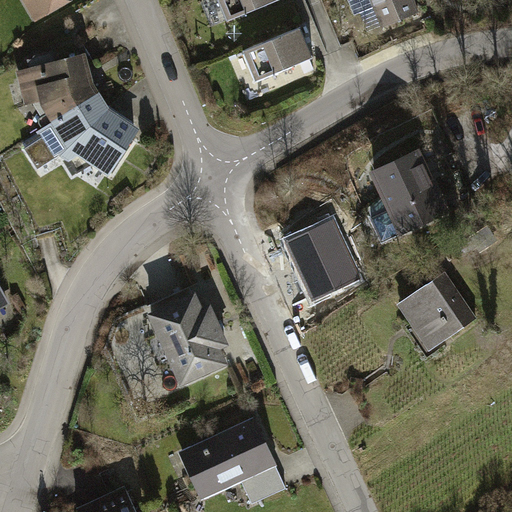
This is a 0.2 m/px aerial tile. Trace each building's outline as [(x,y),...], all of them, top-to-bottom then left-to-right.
[(27,0),(37,16),(64,0),(27,0)] [(227,19),(219,0),(206,0),(201,2),(211,26),(227,19)] [(219,0),(227,19),(228,21),(278,0),(219,0)] [(349,0),(355,15),(375,7),(383,27),(419,12),(414,0),(349,0)] [(301,27),(244,51),(256,81),(314,58),(301,27)] [(40,123),(43,129),(98,95),(92,84),(84,55),(57,62),(53,51),(35,56),(34,56),(33,58),(27,59),(29,69),(31,70),(34,70),(35,74),(25,76),(32,103),(42,101),(49,113),(40,119),(39,121),(40,123)] [(108,110),(98,95),(43,129),(22,142),(37,166),(64,150),(78,173),(94,163),(108,172),(131,138),(130,133),(134,127),(108,110)] [(416,152),(375,171),(403,232),(444,213),(416,152)] [(446,272),(400,303),(413,322),(418,319),(436,345),(477,317),(446,272)] [(194,295),(152,314),(162,336),(170,332),(181,357),(173,360),(182,381),(225,362),(218,346),(226,343),(209,307),(201,311),(194,295)] [(255,420),(183,453),(203,496),(242,478),(253,503),(286,488),(255,420)] [(137,511),(125,486),(77,508),(79,511),(137,511)]
